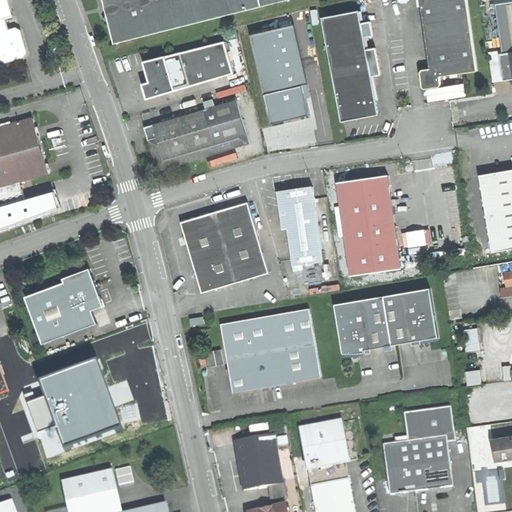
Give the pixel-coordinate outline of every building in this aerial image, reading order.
[(10,0),(0,0),(0,17),(6,16),(14,13),(10,0)] [(104,0),(106,8),(111,10),(105,19),(111,22),(117,45),(250,10),(247,0),(104,0)] [(247,0),(250,10),(265,6),(263,0),(247,0)] [(467,0),(423,0),(432,66),(423,67),(421,71),(422,81),(427,84),(438,83),(439,80),(439,73),(456,71),(477,68),(467,0)] [(511,1),(497,3),(503,53),(500,53),(503,79),(511,78),(511,1)] [(362,9),(326,15),(344,121),(362,118),(380,115),(374,76),(381,74),(376,45),(368,47),(366,36),(375,35),(373,20),(364,21),(362,9)] [(7,21),(6,16),(0,17),(0,29),(9,27),(7,21)] [(17,25),(9,27),(14,43),(0,47),(0,49),(2,58),(8,59),(28,54),(28,49),(22,25),(17,25)] [(254,36),(257,51),(302,41),(299,26),(283,29),(285,38),(274,40),(272,32),(254,36)] [(0,47),(14,43),(9,27),(0,29),(0,47)] [(283,29),(272,32),(274,40),(285,38),(283,29)] [(302,41),(257,51),(273,122),(292,118),(312,114),(305,86),(312,84),(302,41)] [(223,42),(145,65),(152,87),(147,88),(144,92),(146,98),(151,99),(158,98),(159,91),(168,88),(170,94),(233,75),(223,42)] [(164,96),(170,94),(168,88),(159,91),(158,98),(164,96)] [(238,99),(163,122),(173,157),(249,134),(238,99)] [(34,118),(0,127),(0,186),(21,181),(50,173),(42,147),(34,118)] [(252,144),(249,134),(173,157),(163,122),(154,124),(161,149),(168,170),(252,144)] [(511,169),(510,170),(481,175),(494,252),(511,248),(511,169)] [(358,177),(336,181),(350,275),(393,268),(381,189),(379,174),(366,176),(358,177)] [(0,207),(27,199),(21,181),(0,186),(0,207)] [(293,187),(276,190),(280,223),(288,222),(289,229),(294,266),(304,264),(322,262),(311,185),(293,187)] [(245,203),(182,224),(194,261),(205,295),(268,274),(245,203)] [(25,299),(42,345),(98,325),(94,312),(106,307),(99,287),(92,269),(64,279),(66,284),(25,299)] [(431,286),(385,294),(393,343),(416,339),(439,335),(431,286)] [(385,294),(335,302),(344,355),(353,353),(366,351),(365,348),(393,343),(385,294)] [(307,309),(219,323),(223,349),(225,365),(230,393),(318,379),(307,309)] [(192,318),(194,325),(204,322),(203,315),(192,318)] [(465,331),(467,346),(482,345),(480,329),(465,331)] [(207,368),(225,365),(223,349),(204,352),(205,360),(207,368)] [(124,430),(99,361),(41,383),(47,398),(29,405),(40,433),(58,427),(67,451),(124,430)] [(0,363),(0,394),(10,391),(0,363)] [(484,369),(468,370),(469,384),(485,383),(484,369)] [(406,435),(407,441),(449,435),(458,434),(454,405),(406,412),(409,434),(406,435)] [(311,486),(350,480),(347,460),(344,442),(341,443),(340,435),(344,435),(341,420),(301,427),(311,486)] [(244,488),(284,481),(275,432),(235,439),(244,488)] [(498,458),(499,460),(511,458),(511,434),(495,437),(495,439),(498,458)] [(456,485),(449,435),(407,441),(384,444),(391,494),(398,493),(401,496),(403,492),(418,490),(433,488),(437,491),(439,487),(456,485)] [(487,460),(498,458),(495,439),(484,441),(487,460)] [(355,440),(344,442),(347,460),(358,458),(355,440)] [(68,511),(122,511),(113,471),(62,483),(68,511)] [(486,480),(489,502),(501,501),(498,478),(486,480)] [(355,511),(350,480),(311,486),(315,511),(355,511)] [(0,505),(0,511),(18,511),(14,500),(0,505)] [(247,510),(247,511),(289,511),(287,501),(247,510)] [(167,511),(166,503),(127,511),(167,511)]
